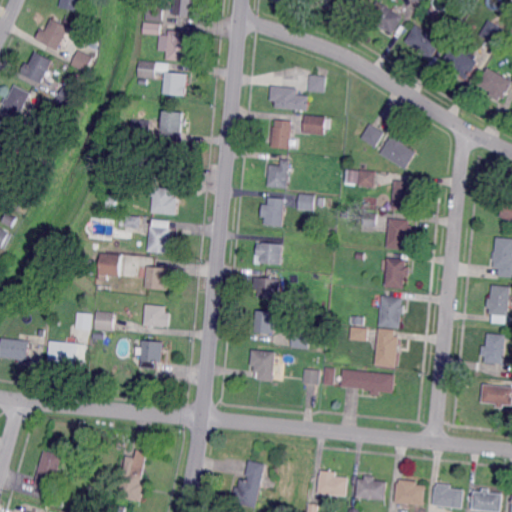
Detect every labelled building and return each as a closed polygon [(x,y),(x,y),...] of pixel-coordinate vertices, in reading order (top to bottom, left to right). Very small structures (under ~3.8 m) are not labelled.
[(83,0),(81,12),(61,8),(62,0),(83,0)] [(197,0),(196,16),(176,14),(177,0),(197,0)] [(395,35),(369,18),(379,2),(405,18),(395,35)] [(467,13),(461,10),(464,4),(470,8),(467,13)] [(479,17),(473,13),(478,6),(484,10),(479,17)] [(462,22),(458,19),(461,14),(466,16),(462,22)] [(59,51),(40,41),(52,19),(71,29),(59,51)] [(455,36),(447,31),(454,19),(462,24),(455,36)] [(498,46),(480,35),(489,21),(507,32),(498,46)] [(163,34),(146,33),(147,22),(164,23),(163,34)] [(433,59),(407,43),(417,26),(443,42),(433,59)] [(181,38),(190,39),(189,45),(193,45),(192,63),(168,61),(169,52),(160,51),(162,36),(171,37),(171,32),(182,33),(181,38)] [(468,55),(470,52),(478,57),(476,60),(479,62),(468,80),(442,64),(453,46),(468,55)] [(87,73),(73,66),(80,50),(95,58),(87,73)] [(42,84),(21,74),(27,63),(30,65),(36,53),(54,62),(42,84)] [(157,79),(140,77),(142,61),(159,63),(157,79)] [(511,85),(505,99),(501,97),(500,101),(490,95),(492,92),(480,85),(489,68),(511,80),(511,85)] [(187,96),(165,94),(167,72),(189,74),(187,96)] [(326,93),(310,92),(312,75),(327,76),(326,93)] [(21,118),(4,110),(7,104),(5,103),(8,97),(10,98),(17,84),(33,93),(21,118)] [(73,107),(59,100),(66,85),(81,92),(73,107)] [(309,111),(276,108),(277,101),(272,100),(273,86),(299,89),(298,95),(310,96),(309,111)] [(185,141),(165,139),(168,110),(187,112),(185,141)] [(41,135),(26,127),(33,114),(48,122),(41,135)] [(330,130),(326,130),(325,135),(304,133),(306,116),(327,118),(326,119),(331,119),(330,130)] [(16,160),(0,152),(0,118),(16,127),(9,141),(22,147),(16,160)] [(151,136),(133,134),(134,119),(152,121),(151,136)] [(291,149),(272,147),(274,127),(276,127),(277,120),(293,122),(291,149)] [(378,147),(364,138),(373,123),(387,132),(378,147)] [(408,141),(406,145),(418,153),(407,169),(382,153),(392,137),(394,138),(397,134),(408,141)] [(182,171),(174,170),(174,178),(157,176),(158,169),(162,169),(164,150),(184,151),(182,171)] [(288,189),(269,187),(271,165),(282,166),(282,159),(291,160),(288,189)] [(359,169),(347,168),(346,182),(358,182),(359,169)] [(377,187),(361,185),(363,169),(379,171),(377,187)] [(417,198),(413,197),(412,211),(393,209),(396,180),(415,182),(414,187),(418,188),(417,198)] [(179,214),(155,212),(156,196),(153,195),(154,187),(177,189),(176,197),(180,198),(179,214)] [(316,210),(300,208),(302,193),(317,195),(316,210)] [(117,210),(106,209),(108,197),(119,199),(117,210)] [(285,226),(267,224),(267,217),(264,216),(265,204),(270,204),(271,197),(287,198),(285,226)] [(511,200),(511,221),(501,217),(508,199),(511,200)] [(379,226),(366,225),(367,212),(380,213),(379,226)] [(13,228),(3,224),(8,215),(18,219),(13,228)] [(142,228),(137,233),(125,231),(125,226),(121,225),(121,219),(126,220),(126,216),(143,218),(142,228)] [(415,234),(411,233),(409,249),(390,247),(392,218),(412,220),(412,225),(416,225),(415,234)] [(171,229),(173,229),(172,237),(175,237),(174,254),(150,252),(152,226),(154,227),(154,220),(172,221),(171,229)] [(4,247),(0,245),(0,226),(12,232),(4,247)] [(511,277),(500,276),(501,268),(495,268),(496,260),(494,260),(495,252),(497,252),(498,237),(511,238),(511,277)] [(284,264),(263,262),(265,242),(285,244),(284,264)] [(365,260),(357,259),(357,252),(365,253),(365,260)] [(121,276),(101,274),(103,254),(123,256),(121,276)] [(409,275),(404,275),(403,288),(385,286),(388,258),(406,259),(406,266),(409,266),(409,275)] [(95,276),(87,275),(90,260),(98,261),(95,276)] [(170,290),(148,287),(150,266),(169,268),(169,275),(172,275),(170,290)] [(280,298),(261,297),(261,290),(256,289),(257,277),(282,279),(280,298)] [(511,305),(511,315),(509,315),(509,323),(494,322),(495,314),(492,314),(493,308),(490,308),(491,298),(494,298),(495,285),(511,285),(511,305)] [(404,314),(402,314),(400,328),(380,326),(383,296),(404,298),(403,306),(405,306),(404,314)] [(170,327),(166,326),(166,327),(145,326),(147,305),(167,307),(167,313),(171,313),(170,327)] [(276,333),(257,332),(259,310),(278,312),(276,333)] [(116,330),(98,329),(100,311),(117,313),(116,330)] [(93,330),(78,329),(80,312),(95,314),(93,330)] [(369,341),(353,339),(354,326),(371,328),(369,341)] [(398,366),(378,364),(381,328),(398,329),(397,336),(401,336),(398,366)] [(309,349),(293,347),(294,331),(311,333),(309,349)] [(506,363),(488,361),(488,355),(484,355),(485,345),(489,346),(490,333),(508,335),(506,363)] [(30,361),(2,357),(4,339),(32,342),(30,361)] [(164,362),(159,361),(158,367),(145,366),(145,360),(144,360),(146,340),(166,342),(164,362)] [(88,362),(51,359),(53,341),(89,344),(88,362)] [(276,380),(261,379),(261,372),(257,371),(257,365),(253,365),(255,350),(279,352),(276,380)] [(337,385),(326,384),(328,367),(338,368),(337,385)] [(321,384),(306,382),(307,368),(323,370),(321,384)] [(396,393),(382,391),(382,395),(373,394),(374,389),(344,386),(346,369),(398,374),(396,393)] [(511,404),(506,404),(506,408),(498,407),(499,403),(484,402),(486,384),(511,386),(511,404)] [(149,448),(144,447),(147,428),(152,429),(149,448)] [(54,490),(37,485),(47,450),(64,455),(54,490)] [(142,484),(146,485),(142,502),(119,497),(128,457),(136,459),(138,450),(149,453),(142,484)] [(259,507),(235,502),(239,486),(241,487),(243,478),(250,479),(251,476),(249,475),(252,460),(268,464),(259,507)] [(337,477),(350,478),(348,497),(319,494),(321,475),(322,475),(322,471),(337,473),(337,477)] [(377,480),(389,481),(387,500),(359,497),(360,478),(367,479),(368,475),(377,476),(377,480)] [(420,484),(428,485),(426,505),(398,502),(400,482),(402,483),(402,479),(420,481),(420,484)] [(454,488),(467,489),(465,508),(436,504),(438,486),(440,487),(440,483),(454,485),(454,488)] [(492,492),(506,493),(504,511),(474,509),(476,491),(485,491),(485,488),(493,489),(492,492)] [(65,507),(57,505),(59,497),(67,499),(65,507)] [(317,511),(319,503),(309,502),(307,511),(317,511)]
